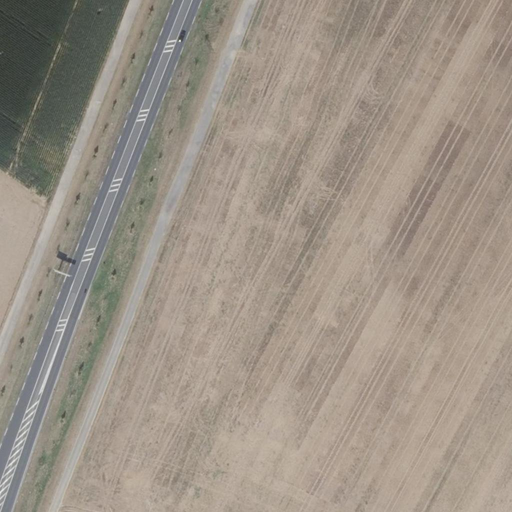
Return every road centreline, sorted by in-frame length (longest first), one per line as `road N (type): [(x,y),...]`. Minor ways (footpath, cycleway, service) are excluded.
road 1 (track): [(255,0),(46,511)]
road 2 (primary): [(5,511),(197,0)]
road 3 (primary): [(178,0),(0,475)]
road 4 (track): [(137,0),(0,356)]
